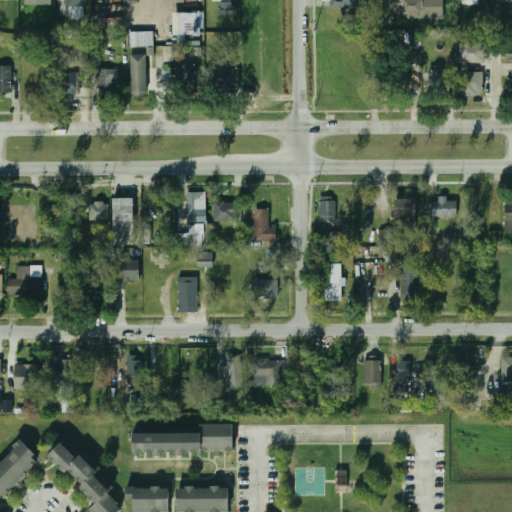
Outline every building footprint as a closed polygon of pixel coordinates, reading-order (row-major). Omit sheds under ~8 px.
[(66,0),(66,9),(86,9),(86,0),(66,0)] [(330,0),(330,8),(357,8),(357,0),(330,0)] [(444,17),(444,0),(401,0),(401,17),(444,17)] [(219,3),(220,16),(237,16),(236,3),(219,3)] [(201,12),(174,12),(174,35),(201,35),(201,12)] [(129,46),(154,46),(154,31),(129,31),(129,46)] [(73,39),(73,64),(86,64),(86,39),(73,39)] [(461,43),(460,95),(483,95),(484,72),(469,72),(469,63),(486,63),(487,43),(461,43)] [(146,55),(131,55),(132,96),(147,96),(146,55)] [(173,66),(175,85),(196,83),(193,63),(173,66)] [(0,92),(12,92),(12,66),(0,66),(0,92)] [(98,69),(98,93),(115,93),(115,69),(98,69)] [(446,69),(428,69),(428,94),(446,94),(446,69)] [(82,94),(82,72),(56,72),(56,94),(82,94)] [(215,78),(215,96),(240,96),(240,78),(215,78)] [(206,191),(186,192),(187,234),(177,234),(178,247),(207,247),(206,191)] [(335,226),(335,197),(319,197),(319,226),(335,226)] [(113,244),(135,244),(135,198),(113,198),(113,244)] [(418,217),(418,198),(396,198),(396,217),(418,217)] [(431,199),(431,218),(458,218),(458,199),(431,199)] [(241,201),(213,202),(214,221),(242,220),(241,201)] [(511,201),(503,201),(503,233),(511,233),(511,225),(511,201)] [(90,203),(90,221),(109,221),(109,203),(90,203)] [(269,209),(255,209),(255,241),(277,241),(277,227),(269,227),(269,209)] [(392,229),(379,230),(380,245),(392,245),(392,229)] [(501,231),(489,231),(489,244),(501,244),(501,231)] [(198,266),(212,266),(212,253),(198,253),(198,266)] [(114,260),(114,285),(140,285),(140,260),(114,260)] [(342,264),(324,264),(324,301),(342,301),(342,264)] [(402,265),(402,301),(418,301),(418,265),(402,265)] [(41,296),(41,266),(17,266),(17,296),(41,296)] [(198,277),(179,277),(179,307),(198,307),(198,277)] [(92,303),(105,303),(105,278),(92,278),(92,303)] [(255,280),(255,307),(277,307),(277,280),(255,280)] [(225,355),(225,390),(242,390),(242,355),(225,355)] [(252,384),(281,384),(281,358),(252,358),(252,384)] [(511,358),(501,358),(501,382),(511,382),(511,358)] [(71,385),(71,360),(51,360),(51,385),(71,385)] [(144,379),(144,360),(127,360),(127,379),(144,379)] [(363,382),(382,382),(382,361),(363,361),(363,382)] [(397,383),(410,383),(410,361),(397,361),(397,383)] [(15,389),(39,389),(38,364),(15,364),(15,389)] [(39,400),(39,379),(12,380),(12,390),(3,390),(3,412),(12,412),(12,401),(39,400)] [(58,387),(58,404),(63,404),(63,413),(72,413),(72,387),(58,387)] [(235,424),(202,424),(203,434),(138,434),(138,453),(236,453),(235,424)] [(23,440),(0,461),(0,503),(43,461),(23,440)] [(92,511),(93,511),(121,511),(125,508),(110,496),(119,485),(65,442),(51,459),(101,499),(92,511)] [(335,492),(345,493),(346,470),(336,470),(335,492)] [(172,511),(173,489),(128,488),(128,503),(135,503),(135,511),(172,511)] [(231,511),(231,488),(179,488),(179,511),(231,511)]
